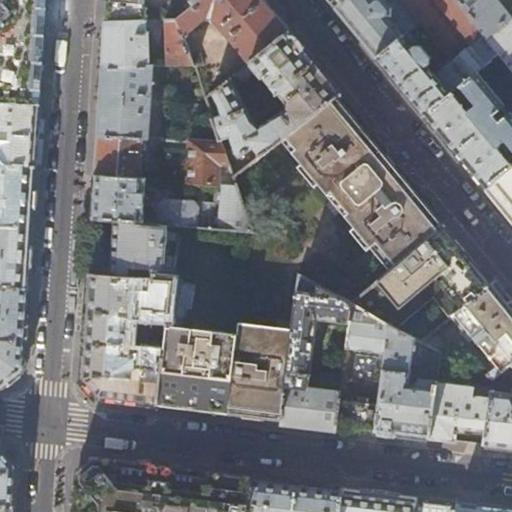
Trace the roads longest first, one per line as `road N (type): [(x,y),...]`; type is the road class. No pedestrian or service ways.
road 1 (residential): [(45,417),(511,474)]
road 2 (residential): [(74,0),(45,417)]
road 3 (residential): [(290,0),(511,267)]
